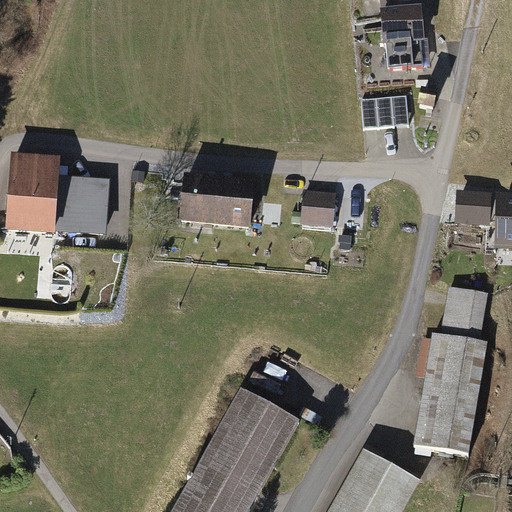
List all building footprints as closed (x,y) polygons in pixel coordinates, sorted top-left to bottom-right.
[(373,0),(374,17),(398,15),(397,0),(373,0)] [(425,44),(424,14),(398,15),(374,17),(377,74),(413,72),(412,45),(425,44)] [(430,101),(411,95),(407,110),(425,116),(430,101)] [(399,102),(355,105),(357,135),(401,132),(399,102)] [(66,160),(11,157),(7,241),(62,244),(66,171),(66,160)] [(144,171),(135,170),(134,182),(143,182),(144,171)] [(119,174),(66,171),(62,244),(115,247),(119,174)] [(195,179),(189,227),(260,234),(265,186),(195,179)] [(332,202),(294,199),(292,230),(330,234),(332,202)] [(511,203),(488,202),(485,252),(511,253),(511,203)] [(79,258),(56,257),(53,310),(77,311),(79,258)] [(422,341),(402,455),(462,465),(491,301),(444,293),(435,343),(422,341)] [(244,511),(295,426),(239,394),(170,511),(244,511)] [(358,460),(354,458),(321,511),(402,511),(421,480),(406,470),(398,484),(380,473),(385,464),(363,451),(358,460)]
